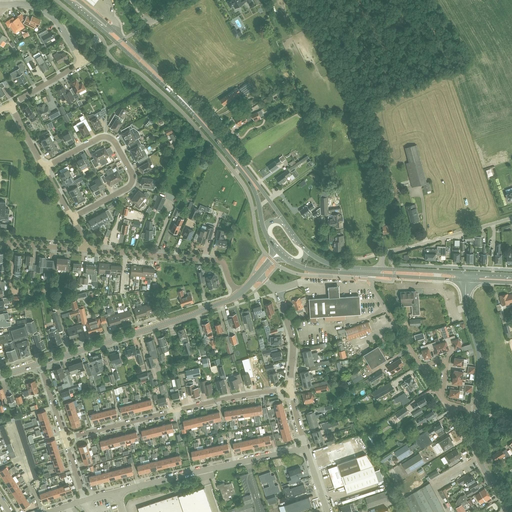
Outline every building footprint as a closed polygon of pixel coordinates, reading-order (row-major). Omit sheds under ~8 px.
[(41,20),(32,16),(31,19),(26,17),(23,23),(28,25),(34,28),(35,26),(37,28),(38,26),(40,26),(41,23),(40,22),(41,20)] [(24,27),(18,18),(13,21),(12,20),(12,19),(11,19),(10,19),(5,23),(9,27),(10,26),(15,33),(24,27)] [(48,33),(46,30),(38,34),(43,43),(54,37),(51,31),(48,33)] [(65,55),(64,52),(59,55),(58,53),(53,55),(58,63),(67,58),(67,57),(66,55),(65,55)] [(37,57),(35,59),(38,65),(42,72),(49,69),(41,55),(37,57)] [(23,65),(22,62),(17,65),(19,68),(10,74),(13,79),(16,77),(21,85),(27,81),(23,74),(22,74),(21,72),(26,69),(23,64),(23,65)] [(72,88),(70,89),(73,95),(75,99),(79,97),(77,93),(79,92),(82,91),(81,90),(84,88),(82,84),(79,85),(76,80),(70,84),(72,88)] [(227,94),(220,100),(224,105),(231,100),(232,100),(231,98),(233,97),(234,98),(238,95),(241,93),(241,92),(242,91),(244,95),(253,88),(249,82),(247,83),(240,88),(241,90),(240,91),(237,87),(233,90),(227,94)] [(67,93),(63,87),(62,88),(61,88),(59,89),(58,90),(57,91),(62,100),(66,98),(68,103),(74,99),(70,92),(67,93)] [(247,109),(256,104),(253,99),(244,104),(247,109)] [(46,107),(45,104),(36,107),(40,116),(50,112),(48,106),(46,107)] [(66,114),(66,113),(62,105),(58,107),(62,115),(63,116),(65,115),(64,114),(66,113),(66,114)] [(32,113),(28,106),(27,107),(26,107),(25,107),(25,108),(22,110),(26,117),(27,116),(29,119),(31,118),(32,119),(36,117),(33,112),(32,113)] [(121,117),(124,110),(119,107),(115,113),(121,117)] [(244,116),(249,113),(247,110),(242,113),(234,119),(237,123),(245,117),(244,116)] [(245,117),(237,123),(239,126),(247,121),(248,122),(252,119),(251,118),(252,117),(254,120),(261,117),(258,111),(251,114),(251,115),(249,113),(244,116),(245,117)] [(90,121),(91,120),(95,129),(99,127),(99,128),(102,127),(98,120),(101,118),(98,112),(93,115),(92,114),(87,116),(90,121)] [(117,131),(122,122),(121,122),(123,119),(115,114),(111,120),(114,121),(110,128),(113,130),(113,129),(117,131)] [(85,119),(76,124),(77,126),(78,127),(80,130),(80,131),(83,136),(86,134),(87,135),(90,133),(89,131),(86,126),(88,125),(85,119)] [(123,140),(124,139),(132,135),(135,133),(138,131),(133,127),(132,128),(131,125),(125,129),(127,131),(120,135),(123,140)] [(69,133),(63,136),(65,141),(68,145),(74,141),(73,140),(71,137),(74,136),(71,130),(68,132),(69,133)] [(43,147),(53,141),(50,136),(51,136),(49,132),(41,137),(43,140),(41,140),(42,142),(41,143),(43,147)] [(351,142),(357,140),(355,132),(349,133),(351,142)] [(135,133),(132,135),(124,139),(123,140),(126,145),(132,142),(134,144),(139,141),(137,136),(135,133)] [(53,141),(43,147),(45,151),(47,150),(48,152),(49,151),(50,154),(51,153),(52,156),(55,155),(54,152),(59,149),(57,147),(56,147),(53,141)] [(141,151),(144,149),(145,148),(143,145),(142,146),(139,141),(134,144),(135,147),(129,150),(131,153),(133,155),(141,151)] [(24,143),(0,142),(0,156),(23,158),(24,143)] [(427,182),(417,145),(405,148),(409,162),(406,163),(412,187),(423,184),(425,192),(432,190),(430,181),(427,182)] [(97,150),(105,164),(108,162),(106,157),(109,156),(110,158),(112,157),(110,155),(113,153),(112,150),(107,153),(104,148),(100,150),(100,149),(97,150)] [(141,151),(133,155),(134,158),(133,158),(135,161),(141,157),(142,160),(148,157),(145,152),(144,149),(141,151)] [(102,165),(105,164),(97,150),(95,151),(96,152),(92,154),(94,158),(90,160),(94,167),(98,165),(97,162),(99,161),(102,165)] [(286,160),(283,155),(279,158),(275,161),(268,166),(272,172),(279,167),(278,165),(282,162),(286,160)] [(296,163),(291,167),(289,168),(291,171),(299,165),(300,167),(301,166),(300,164),(309,158),(307,155),(296,163)] [(91,166),(86,158),(83,159),(83,158),(76,161),(77,162),(75,163),(79,171),(81,170),(83,168),(84,170),(91,166)] [(142,173),(151,168),(149,164),(152,162),(149,158),(144,161),(145,163),(138,167),(140,170),(141,169),(142,173)] [(63,180),(71,175),(74,174),(72,171),(69,172),(68,169),(69,169),(68,166),(60,171),(61,173),(59,174),(63,180)] [(108,169),(116,183),(118,182),(118,181),(121,179),(117,171),(114,172),(111,168),(108,169)] [(114,185),(116,183),(108,169),(105,171),(108,176),(105,178),(103,175),(101,176),(104,183),(107,182),(109,186),(113,183),(114,185)] [(291,174),(288,170),(276,178),(280,184),(288,179),(287,178),(291,174)] [(71,175),(63,180),(66,186),(67,185),(69,187),(77,183),(75,180),(74,180),(71,175)] [(17,176),(16,202),(24,203),(24,177),(17,176)] [(29,177),(27,202),(31,203),(32,200),(36,200),(38,178),(29,177)] [(101,192),(100,190),(105,188),(100,178),(95,181),(96,184),(91,186),(89,183),(87,184),(89,188),(91,187),(93,190),(91,191),(95,197),(100,194),(99,192),(101,192)] [(152,184),(152,179),(142,178),(142,181),(141,181),(140,184),(148,186),(148,188),(154,189),(155,184),(152,184)] [(72,196),(80,192),(77,186),(78,186),(77,183),(69,187),(70,190),(69,191),(72,196)] [(135,195),(145,203),(146,203),(145,202),(146,200),(146,199),(149,195),(145,192),(143,194),(138,190),(136,192),(136,193),(135,195)] [(321,197),(320,197),(321,214),(326,214),(328,214),(329,214),(328,191),(325,191),(322,191),(320,191),(321,197)] [(80,192),(72,196),(75,202),(77,201),(78,204),(86,200),(84,197),(83,197),(80,192)] [(143,207),(145,203),(135,195),(133,197),(130,199),(136,203),(134,206),(139,210),(142,206),(143,207)] [(160,211),(166,198),(158,195),(153,208),(160,211)] [(0,220),(1,221),(1,220),(8,220),(9,209),(5,209),(6,203),(0,202),(0,220)] [(315,207),(312,202),(307,206),(300,211),(304,217),(311,212),(310,211),(315,207)] [(34,203),(33,230),(42,231),(43,203),(34,203)] [(29,230),(29,206),(22,205),(21,230),(29,230)] [(414,209),(413,205),(407,207),(408,210),(411,222),(419,220),(416,208),(414,209)] [(195,220),(200,210),(193,206),(188,217),(195,220)] [(321,213),(320,208),(317,211),(316,210),(313,213),(315,216),(317,215),(318,216),(321,213)] [(334,211),(329,212),(331,226),(337,225),(337,226),(342,225),(341,221),(343,221),(342,208),(334,209),(334,211)] [(100,214),(104,222),(110,219),(110,221),(113,219),(109,211),(106,212),(105,211),(100,214)] [(99,226),(104,222),(100,214),(94,217),(99,226)] [(93,229),(99,226),(94,217),(88,221),(89,222),(86,223),(91,231),(94,230),(93,229)] [(177,234),(183,220),(179,218),(176,224),(174,223),(171,231),(177,234)] [(141,234),(141,238),(152,239),(152,235),(155,235),(155,230),(152,230),(152,221),(146,221),(146,230),(145,230),(145,233),(142,233),(141,234)] [(384,234),(389,233),(389,232),(395,231),(394,221),(391,222),(391,224),(383,226),(384,234)] [(214,228),(214,226),(209,225),(208,227),(207,226),(206,231),(201,229),(199,234),(197,233),(196,234),(194,239),(198,240),(197,241),(205,243),(208,235),(211,237),(214,228)] [(190,240),(194,231),(187,228),(183,237),(190,240)] [(216,239),(219,240),(218,247),(226,248),(227,241),(222,240),(224,230),(218,229),(216,239)] [(330,236),(330,241),(335,241),(335,242),(333,243),(333,246),(335,246),(335,250),(342,250),(342,246),(344,246),(344,235),(340,235),(340,236),(334,236),(330,236)] [(478,253),(477,259),(480,259),(480,262),(487,262),(487,254),(486,254),(486,247),(486,243),(483,243),(482,243),(482,247),(482,254),(480,254),(480,253),(478,253)] [(437,249),(437,254),(437,255),(441,255),(441,259),(445,260),(445,256),(446,256),(446,247),(437,246),(437,249)] [(436,254),(437,254),(437,249),(430,249),(426,249),(426,252),(426,256),(425,256),(425,259),(426,259),(426,260),(436,260),(436,254)] [(21,264),(21,255),(14,255),(13,263),(15,263),(15,270),(15,271),(14,275),(20,276),(20,271),(17,271),(17,270),(20,271),(21,267),(20,267),(20,263),(21,264)] [(38,257),(37,265),(36,265),(35,272),(42,272),(43,266),(49,266),(49,261),(45,260),(46,257),(38,257)] [(61,270),(62,258),(57,258),(57,263),(53,262),(53,269),(61,270)] [(69,272),(70,264),(66,264),(67,259),(62,258),(61,270),(66,270),(65,271),(69,272)] [(80,273),(80,270),(81,264),(73,263),(73,269),(73,272),(80,273)] [(91,281),(97,281),(96,275),(96,271),(94,270),(95,265),(86,265),(86,270),(85,274),(90,274),(91,281)] [(203,276),(202,271),(198,271),(200,284),(204,283),(204,282),(206,282),(205,276),(203,276)] [(46,282),(50,282),(52,281),(52,273),(44,273),(43,279),(47,279),(46,282)] [(216,281),(215,275),(207,277),(210,289),(218,287),(217,285),(219,284),(218,280),(216,281)] [(339,284),(329,285),(330,296),(340,295),(339,284)] [(184,297),(184,295),(183,290),(178,291),(179,297),(182,306),(194,303),(191,291),(187,292),(188,296),(184,297)] [(422,293),(415,292),(415,296),(414,296),(413,296),(413,301),(413,304),(416,305),(416,308),(421,308),(422,297),(421,297),(422,293)] [(511,302),(511,294),(508,295),(508,294),(500,295),(502,306),(510,304),(510,302),(511,302)] [(311,317),(345,315),(361,314),(360,295),(310,299),(311,317)] [(0,307),(4,307),(4,304),(10,303),(9,297),(3,298),(3,301),(0,301),(0,307)] [(78,308),(76,302),(75,298),(72,299),(72,301),(69,302),(71,307),(72,310),(78,308)] [(302,305),(302,304),(302,303),(300,298),(292,301),(295,310),(303,308),(302,305)] [(142,315),(138,304),(137,301),(135,302),(136,304),(137,308),(134,309),(136,317),(142,315)] [(150,303),(153,313),(159,311),(156,302),(152,303),(150,303)] [(271,303),(271,302),(269,303),(268,304),(266,305),(269,314),(268,314),(269,319),(273,317),(272,314),(273,314),(273,313),(276,312),(272,303),(271,303)] [(147,313),(145,305),(142,306),(141,303),(138,304),(142,315),(147,313)] [(150,303),(145,305),(147,313),(148,315),(153,313),(150,303)] [(254,318),(255,318),(259,317),(258,313),(263,311),(261,306),(254,308),(255,311),(252,311),(254,318)] [(80,314),(81,322),(82,324),(88,323),(84,308),(79,309),(80,314)] [(115,324),(112,312),(111,308),(110,308),(106,309),(107,314),(110,313),(111,316),(107,317),(110,325),(115,324)] [(80,314),(78,309),(68,313),(61,314),(62,318),(70,316),(70,317),(77,315),(78,316),(79,322),(81,322),(80,314)] [(0,319),(9,318),(8,310),(1,311),(2,313),(0,313),(0,319)] [(50,329),(46,330),(47,333),(49,332),(53,345),(61,343),(58,332),(63,330),(57,310),(51,312),(57,329),(51,331),(50,329)] [(124,312),(127,321),(132,320),(129,310),(124,312)] [(244,323),(247,322),(249,331),(254,329),(252,321),(249,310),(241,312),(244,323)] [(121,322),(118,314),(115,315),(114,311),(112,312),(115,324),(121,322)] [(121,323),(127,321),(124,312),(118,314),(121,322),(121,323)] [(231,318),(230,319),(232,328),(240,326),(239,322),(237,314),(236,314),(235,314),(234,314),(233,315),(231,316),(231,318)] [(6,326),(11,325),(10,321),(9,318),(0,319),(0,326),(2,326),(2,327),(6,327),(6,326)] [(96,332),(102,330),(99,318),(92,320),(93,322),(96,332)] [(27,323),(30,332),(30,333),(37,331),(34,320),(27,323)] [(373,332),(369,321),(345,330),(346,330),(345,329),(338,331),(340,337),(347,334),(349,340),(373,332)] [(89,334),(96,332),(93,322),(86,324),(89,334)] [(211,333),(211,331),(212,330),(209,322),(203,324),(206,333),(208,332),(208,334),(209,338),(207,338),(207,337),(203,339),(204,343),(208,342),(209,341),(210,341),(212,345),(213,345),(213,347),(217,345),(216,344),(214,339),(214,337),(214,336),(213,332),(211,333)] [(224,333),(224,331),(222,323),(215,325),(218,333),(221,332),(222,334),(224,333)] [(17,341),(22,357),(22,356),(22,357),(26,356),(30,355),(29,354),(30,354),(28,345),(29,344),(28,339),(27,337),(29,336),(25,324),(18,325),(10,328),(11,333),(10,333),(13,340),(13,342),(14,342),(17,341)] [(70,338),(78,336),(77,332),(81,330),(79,325),(67,328),(70,338)] [(266,327),(265,327),(268,337),(272,337),(272,343),(272,344),(282,343),(282,336),(279,336),(278,332),(272,334),(271,330),(271,329),(270,326),(266,327)] [(184,328),(183,328),(181,329),(180,330),(178,331),(181,339),(182,338),(188,355),(192,354),(187,337),(185,328),(184,328)] [(248,340),(245,332),(242,333),(245,342),(247,341),(248,345),(252,344),(251,339),(248,340)] [(416,341),(425,338),(423,332),(414,335),(416,341)] [(0,344),(4,343),(13,340),(10,333),(9,333),(0,335),(0,344)] [(43,339),(41,340),(39,333),(33,335),(38,350),(45,348),(43,339)] [(448,337),(450,344),(453,343),(455,349),(462,347),(461,345),(462,344),(461,340),(460,341),(459,338),(456,339),(455,335),(448,337)] [(169,349),(168,344),(165,336),(158,338),(161,346),(162,350),(164,349),(165,351),(169,349)] [(228,353),(233,352),(231,343),(229,336),(223,337),(225,344),(228,353)] [(447,345),(450,344),(448,337),(443,339),(444,342),(440,343),(443,353),(444,353),(447,351),(447,350),(449,350),(447,345)] [(443,353),(440,343),(439,338),(435,339),(436,342),(430,343),(432,349),(435,349),(437,354),(439,353),(439,354),(443,353)] [(21,357),(22,357),(17,341),(14,342),(13,342),(13,340),(4,343),(9,361),(17,358),(18,359),(21,358),(21,357)] [(151,356),(146,358),(149,368),(155,366),(153,359),(158,357),(157,353),(155,348),(156,348),(153,340),(146,342),(149,350),(150,350),(152,354),(151,355),(151,356)] [(429,350),(432,349),(430,343),(424,345),(425,349),(422,350),(423,352),(422,353),(423,357),(424,356),(425,359),(431,357),(429,350)] [(322,347),(322,344),(320,345),(307,348),(308,350),(304,351),(305,358),(319,355),(318,352),(313,353),(312,350),(321,348),(322,347)] [(199,346),(198,346),(201,356),(206,354),(204,345),(201,345),(199,346)] [(128,350),(125,351),(127,357),(130,356),(136,354),(137,356),(136,356),(138,364),(143,362),(141,355),(139,350),(137,351),(136,346),(132,348),(132,349),(128,350)] [(372,369),(387,360),(379,346),(364,355),(372,369)] [(266,350),(262,351),(264,362),(267,361),(266,355),(272,354),(271,349),(266,350)] [(274,360),(283,358),(281,351),(273,353),(274,360)] [(114,353),(110,354),(113,363),(115,362),(116,365),(122,363),(119,353),(115,355),(114,353)] [(101,354),(96,356),(100,371),(105,369),(102,361),(104,361),(101,354)] [(315,363),(314,360),(319,358),(319,355),(305,358),(307,365),(310,364),(310,367),(318,366),(324,364),(328,363),(328,360),(315,363)] [(93,366),(90,367),(93,375),(96,374),(97,375),(101,373),(100,371),(96,356),(90,357),(92,364),(93,366)] [(462,359),(462,358),(457,357),(457,358),(455,358),(454,365),(467,366),(467,363),(463,362),(464,359),(462,359)] [(392,374),(401,368),(400,366),(404,364),(400,358),(387,366),(392,374)] [(83,361),(76,363),(80,374),(83,373),(82,370),(85,369),(83,361)] [(72,363),(69,365),(69,366),(72,374),(75,372),(76,375),(80,374),(76,363),(73,364),(72,363)] [(222,363),(217,365),(218,367),(220,375),(220,376),(225,374),(223,366),(222,363),(222,364),(222,363)] [(61,367),(54,370),(57,379),(63,377),(65,383),(62,384),(57,386),(58,390),(63,388),(68,386),(68,387),(70,386),(67,376),(65,376),(64,373),(63,373),(61,367)] [(199,368),(186,371),(188,378),(194,377),(198,376),(201,376),(199,368)] [(246,384),(252,382),(249,370),(246,371),(247,373),(244,374),(246,384)] [(279,374),(285,373),(284,370),(278,371),(279,373),(278,373),(277,372),(274,373),(273,370),(270,371),(270,374),(272,382),(279,380),(278,376),(279,375),(279,374)] [(371,383),(376,380),(376,379),(385,374),(382,370),(367,379),(369,382),(370,381),(371,383)] [(303,379),(313,377),(313,374),(310,375),(309,371),(301,372),(303,379)] [(358,375),(356,372),(350,376),(355,384),(364,378),(361,374),(358,375)] [(232,388),(239,386),(238,381),(242,380),(240,374),(235,376),(236,379),(230,381),(232,388)] [(313,377),(303,379),(305,386),(313,384),(312,380),(313,380),(313,377)] [(414,380),(412,377),(405,381),(406,382),(402,384),(405,388),(408,386),(411,391),(418,387),(416,383),(414,380)] [(462,382),(463,378),(452,377),(452,381),(453,381),(453,383),(464,385),(465,382),(462,382)] [(153,378),(149,379),(151,387),(155,386),(154,385),(158,384),(157,380),(153,381),(153,378)] [(179,390),(178,388),(181,387),(179,378),(174,379),(172,380),(174,387),(173,387),(175,393),(172,393),(174,402),(181,400),(180,396),(183,395),(182,389),(179,390)] [(222,380),(216,381),(218,389),(220,389),(221,392),(227,390),(224,380),(224,379),(222,380)] [(207,380),(200,381),(202,392),(206,392),(206,395),(213,393),(211,383),(207,384),(207,380)] [(28,390),(22,392),(24,396),(25,396),(27,395),(29,394),(38,391),(35,381),(26,384),(28,390)] [(200,396),(199,391),(201,391),(200,387),(198,387),(198,388),(195,389),(193,381),(186,383),(188,392),(191,391),(193,397),(200,396)] [(376,398),(384,394),(394,389),(390,383),(373,393),(376,398)] [(315,393),(329,390),(328,385),(314,387),(315,393)] [(69,390),(62,392),(64,399),(71,397),(70,394),(75,392),(73,389),(69,390)] [(463,395),(464,391),(451,389),(450,396),(452,396),(452,397),(456,398),(456,397),(459,397),(459,394),(463,395)] [(149,400),(145,400),(147,409),(153,407),(151,399),(150,396),(149,392),(147,392),(148,397),(149,400)] [(157,394),(153,395),(155,404),(159,403),(159,405),(167,403),(166,397),(165,392),(161,393),(162,397),(158,398),(157,394)] [(305,403),(315,401),(312,392),(303,394),(305,403)] [(410,401),(405,392),(394,399),(397,403),(400,401),(403,405),(410,401)] [(12,394),(7,396),(9,403),(8,403),(10,408),(16,406),(14,401),(12,394)] [(137,395),(138,399),(138,402),(139,402),(141,410),(147,409),(145,400),(141,401),(141,399),(140,398),(139,394),(137,395)] [(427,399),(426,397),(425,397),(424,397),(417,401),(418,402),(412,406),(414,409),(420,405),(421,407),(428,402),(426,400),(427,399)] [(124,406),(121,407),(123,415),(129,413),(127,405),(126,403),(126,402),(125,398),(123,398),(124,406)] [(267,407),(268,410),(269,412),(284,408),(283,402),(280,403),(279,399),(270,401),(271,404),(275,403),(275,404),(276,408),(272,409),(271,409),(270,406),(267,407)] [(74,401),(66,403),(68,409),(76,407),(74,401)] [(135,412),(141,410),(139,402),(138,402),(133,404),(135,412)] [(133,404),(127,405),(129,413),(135,412),(133,404)] [(258,425),(259,425),(256,406),(249,407),(251,415),(254,415),(255,422),(258,422),(258,425)] [(399,420),(410,412),(406,406),(395,414),(399,420)] [(76,407),(68,409),(69,415),(78,413),(76,407)] [(116,408),(110,409),(112,418),(118,416),(116,408)] [(284,408),(269,412),(269,415),(274,413),(277,412),(278,416),(286,414),(284,408)] [(110,409),(104,411),(106,419),(112,418),(110,409)] [(433,419),(438,416),(435,412),(434,412),(432,409),(425,414),(416,420),(419,425),(428,419),(429,420),(432,418),(433,419)] [(45,410),(37,413),(39,419),(47,416),(45,410)] [(231,410),(225,411),(226,419),(232,418),(232,421),(230,422),(231,426),(230,426),(230,428),(231,430),(234,430),(233,426),(234,426),(233,421),(232,418),(231,410)] [(100,412),(98,412),(100,421),(106,419),(104,411),(100,412)] [(220,411),(214,413),(216,421),(222,420),(220,411)] [(309,420),(317,418),(315,411),(307,413),(309,420)] [(98,412),(91,414),(94,422),(100,421),(98,412)] [(78,413),(69,415),(71,421),(79,419),(78,413)] [(214,413),(208,414),(210,423),(213,422),(214,425),(216,424),(216,421),(214,413)] [(208,414),(202,416),(206,431),(205,432),(206,435),(208,435),(207,431),(206,427),(210,426),(209,423),(210,423),(208,414)] [(280,422),(288,420),(286,414),(278,416),(280,422)] [(47,416),(39,419),(41,425),(49,422),(47,416)] [(202,416),(196,417),(198,426),(201,425),(201,428),(202,428),(203,432),(205,432),(206,431),(202,416)] [(196,417),(190,419),(192,427),(198,426),(196,417)] [(312,427),(319,425),(317,418),(309,420),(312,427)] [(79,419),(71,421),(73,427),(81,425),(79,419)] [(190,419),(184,420),(186,429),(192,427),(190,419)] [(281,428),(289,426),(288,420),(280,422),(281,428)] [(334,426),(339,424),(338,421),(333,423),(329,424),(321,427),(323,430),(334,426)] [(49,422),(41,425),(43,431),(51,428),(49,422)] [(172,423),(166,424),(168,433),(174,431),(174,429),(178,427),(177,422),(172,423)] [(444,432),(442,430),(444,428),(440,422),(433,427),(434,427),(428,430),(426,431),(429,435),(431,434),(436,431),(439,436),(444,432)] [(166,424),(160,426),(162,434),(168,433),(166,424)] [(160,426),(154,427),(156,436),(162,434),(160,426)] [(289,426),(281,428),(283,434),(291,432),(289,426)] [(417,435),(424,430),(421,426),(414,430),(417,435)] [(150,437),(156,436),(154,427),(148,429),(150,437)] [(51,428),(43,431),(44,433),(45,437),(46,436),(50,435),(53,434),(51,428)] [(143,433),(140,434),(142,440),(144,439),(144,442),(148,441),(149,445),(152,444),(151,440),(150,437),(148,429),(142,430),(143,433)] [(315,439),(323,436),(321,430),(313,432),(315,439)] [(137,431),(131,433),(133,441),(132,441),(133,444),(134,444),(135,449),(137,448),(136,444),(135,441),(139,440),(138,436),(137,431)] [(260,445),(258,437),(254,438),(254,435),(253,435),(252,431),(250,431),(251,436),(251,439),(252,439),(254,447),(260,445)] [(429,436),(429,435),(426,431),(415,438),(417,442),(409,447),(407,444),(394,451),(400,460),(412,453),(411,451),(419,446),(421,449),(433,442),(429,436)] [(283,434),(279,435),(280,437),(283,436),(285,440),(292,438),(291,432),(283,434)] [(131,433),(125,434),(127,443),(132,441),(133,441),(131,433)] [(125,434),(119,436),(121,444),(127,443),(125,434)] [(240,434),(238,434),(240,441),(241,449),(247,448),(246,440),(242,441),(241,438),(240,434)] [(266,436),(264,436),(266,444),(272,443),(271,440),(270,435),(266,436)] [(119,436),(113,438),(115,446),(121,444),(119,436)] [(317,446),(325,443),(323,436),(315,439),(317,446)] [(453,440),(450,436),(449,437),(449,436),(436,444),(441,452),(454,444),(452,441),(453,440)] [(113,438),(107,439),(109,447),(111,447),(115,446),(113,438)] [(44,443),(39,444),(40,446),(45,445),(48,444),(49,447),(57,445),(55,439),(47,441),(47,442),(44,443)] [(82,445),(79,446),(81,452),(89,450),(92,449),(91,447),(89,448),(88,444),(89,444),(87,439),(81,441),(82,445)] [(107,439),(100,441),(101,441),(103,449),(106,448),(107,451),(107,452),(108,456),(106,456),(107,459),(111,458),(111,454),(110,450),(109,447),(107,439)] [(237,442),(233,443),(235,451),(241,449),(240,441),(237,442)] [(337,463),(356,457),(351,441),(343,444),(344,447),(327,453),(330,462),(331,462),(332,466),(337,464),(337,463)] [(224,444),(222,444),(224,452),(230,451),(228,443),(224,444)] [(57,445),(49,447),(51,454),(59,451),(57,445)] [(451,465),(458,461),(457,458),(461,456),(457,449),(445,456),(451,465)] [(511,455),(506,449),(503,451),(502,449),(493,455),(497,460),(498,459),(501,463),(507,459),(507,458),(511,455)] [(89,450),(81,452),(83,458),(91,456),(89,450)] [(195,450),(192,451),(194,460),(200,458),(198,450),(195,450)] [(48,455),(43,456),(44,458),(51,456),(52,459),(60,457),(59,451),(51,454),(48,455)] [(408,473),(426,463),(420,453),(402,464),(408,473)] [(155,458),(154,454),(152,454),(153,461),(150,462),(152,471),(158,469),(156,461),(155,458)] [(337,463),(337,464),(338,465),(329,468),(335,488),(345,485),(347,493),(379,482),(373,465),(366,454),(356,457),(337,463)] [(180,455),(174,456),(176,465),(182,463),(180,455)] [(91,456),(83,458),(85,464),(89,463),(90,465),(97,463),(95,458),(92,459),(91,456)] [(174,456),(168,458),(170,466),(176,465),(174,456)] [(60,457),(52,459),(54,463),(54,465),(62,463),(60,457)] [(168,458),(162,459),(164,468),(170,466),(168,458)] [(162,459),(156,461),(158,469),(164,468),(162,459)] [(150,462),(144,464),(146,472),(152,471),(150,462)] [(62,463),(54,465),(55,468),(56,471),(58,471),(59,471),(63,469),(64,469),(62,463)] [(140,474),(146,472),(144,464),(143,464),(138,465),(140,474)] [(132,466),(126,467),(128,475),(134,474),(132,466)] [(6,467),(0,470),(0,473),(2,477),(9,472),(8,470),(6,467)] [(126,467),(120,469),(122,477),(128,475),(126,467)] [(290,484),(297,481),(296,477),(303,475),(301,467),(289,471),(292,478),(288,479),(290,484)] [(120,469),(114,470),(116,479),(122,477),(120,469)] [(110,471),(108,472),(110,480),(116,479),(114,470),(110,471)] [(5,482),(13,477),(9,472),(2,477),(5,482)] [(108,472),(102,473),(104,482),(110,480),(108,472)] [(272,476),(271,472),(260,476),(262,484),(268,482),(270,486),(263,488),(268,501),(270,500),(271,501),(274,500),(273,499),(276,498),(275,493),(280,491),(278,485),(275,486),(275,484),(273,485),(271,481),(276,479),(275,475),(272,476)] [(102,473),(96,475),(98,483),(104,482),(102,473)] [(85,477),(84,477),(84,478),(85,482),(91,481),(92,485),(98,483),(96,475),(93,475),(90,476),(85,477)] [(468,485),(469,485),(476,481),(473,475),(467,479),(465,476),(461,479),(458,481),(460,485),(463,483),(465,481),(468,485)] [(13,477),(5,482),(9,487),(16,482),(18,481),(17,479),(15,476),(13,477)] [(66,484),(63,485),(66,494),(72,492),(69,483),(67,477),(64,478),(66,484)] [(57,480),(55,480),(56,485),(57,488),(60,496),(66,494),(63,485),(59,487),(59,484),(57,480)] [(476,481),(469,485),(472,489),(466,493),(468,497),(476,491),(474,489),(480,485),(477,480),(476,481)] [(16,482),(9,487),(12,492),(19,488),(17,484),(20,483),(18,481),(16,482)] [(235,493),(232,483),(225,485),(224,483),(217,485),(218,489),(220,488),(225,501),(230,499),(229,496),(235,493)] [(412,511),(445,511),(430,483),(405,497),(412,511)] [(307,492),(304,484),(290,489),(289,487),(284,489),(287,499),(295,496),(307,492)] [(212,511),(211,509),(205,487),(179,495),(179,494),(138,508),(139,511),(212,511)] [(19,488),(12,492),(15,498),(23,493),(19,488)] [(57,488),(51,490),(54,498),(60,496),(57,488)] [(486,501),(491,498),(485,488),(480,492),(475,495),(481,503),(485,500),(486,501)] [(48,491),(45,491),(48,500),(54,498),(51,490),(48,491)] [(45,492),(39,494),(42,502),(48,500),(45,491),(45,492)] [(386,495),(385,491),(366,498),(369,507),(388,501),(390,500),(388,494),(386,495)] [(23,493),(15,498),(19,503),(26,498),(23,493)] [(468,498),(465,494),(462,496),(461,495),(460,496),(458,498),(457,500),(456,502),(456,504),(457,505),(468,498)] [(248,511),(253,510),(250,503),(253,502),(251,495),(243,497),(245,505),(228,510),(228,511),(248,511)] [(286,511),(295,511),(312,506),(309,497),(285,505),(286,511)] [(26,498),(19,503),(22,508),(30,503),(26,498)] [(341,511),(352,511),(356,510),(353,503),(340,507),(341,511)]
